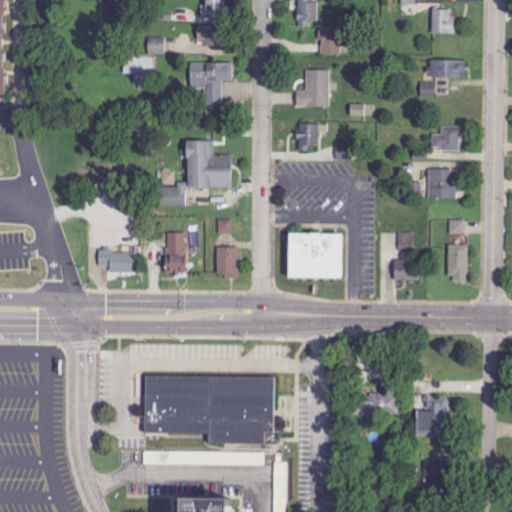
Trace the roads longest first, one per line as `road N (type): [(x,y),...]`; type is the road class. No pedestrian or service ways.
road 1 (residential): [(25,0),(25,115),(81,312),(80,428),(99,511)]
road 2 (residential): [(496,0),(488,463),(480,511)]
road 3 (tertiary): [(0,311),(511,319)]
road 4 (residential): [(261,0),(261,313)]
